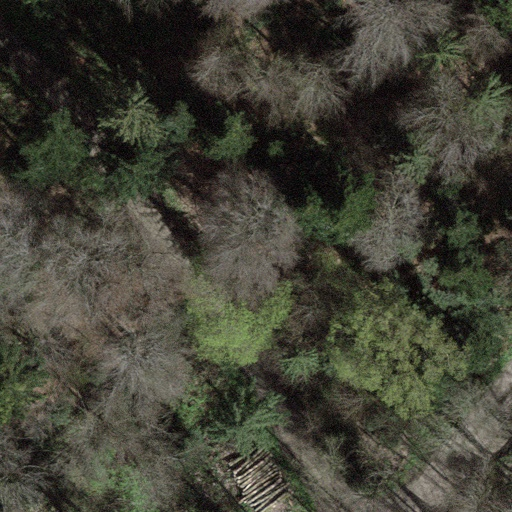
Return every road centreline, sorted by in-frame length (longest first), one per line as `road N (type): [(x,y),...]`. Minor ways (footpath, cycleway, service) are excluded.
road 1 (track): [(0,77),(338,511)]
road 2 (track): [(511,381),(417,511)]
